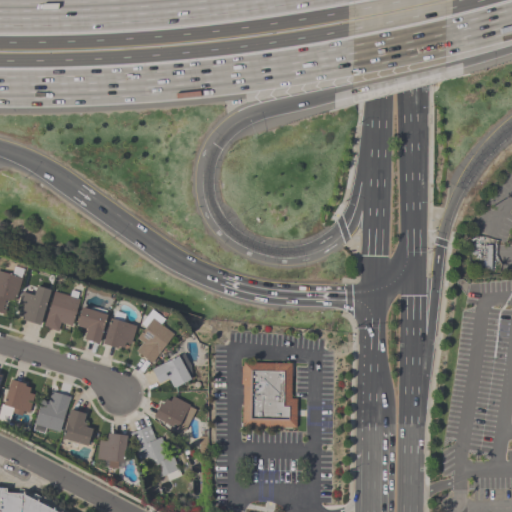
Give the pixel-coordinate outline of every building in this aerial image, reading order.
[(0,271),(11,274),(13,266),(22,269),(13,301),(4,298),(1,308),(5,309),(3,314),(0,313),(0,271)] [(21,291),(32,295),(35,285),(50,290),(38,325),(20,319),(22,312),(16,310),(17,308),(16,307),(21,291)] [(79,299),(71,326),(59,322),(57,331),(42,326),(53,291),(68,295),(70,290),(77,292),(76,298),(79,299)] [(74,325),(80,306),(106,314),(97,343),(83,338),(85,329),(74,325)] [(134,351),(141,342),(135,338),(144,327),(140,323),(150,309),(163,319),(159,324),(172,334),(150,363),(134,351)] [(123,348),(117,346),(116,348),(101,344),(109,318),(135,326),(129,344),(124,342),(123,348)] [(167,378),(157,383),(150,369),(177,355),(178,356),(183,354),(189,366),(191,377),(189,378),(189,379),(172,388),(167,378)] [(240,364),(293,365),(292,432),(239,431),(240,364)] [(27,412),(2,405),(9,379),(24,383),(23,386),(29,387),(27,392),(32,394),(27,412)] [(31,430),(40,399),(47,401),(49,391),(68,396),(58,432),(45,428),(43,433),(31,430)] [(182,431),(176,428),(175,429),(152,416),(159,402),(161,403),(164,398),(168,401),(171,395),(188,405),(187,406),(194,410),(182,431)] [(91,428),(86,445),(60,438),(69,409),(84,413),(81,422),(85,423),(84,426),(91,428)] [(128,433),(148,425),(154,439),(163,435),(180,475),(167,481),(164,474),(154,478),(146,457),(137,461),(133,451),(135,450),(128,433)] [(106,438),(106,433),(125,435),(122,462),(116,461),(116,468),(107,467),(107,460),(95,459),(98,437),(106,438)] [(0,511),(0,493),(15,493),(51,511),(0,511)]
